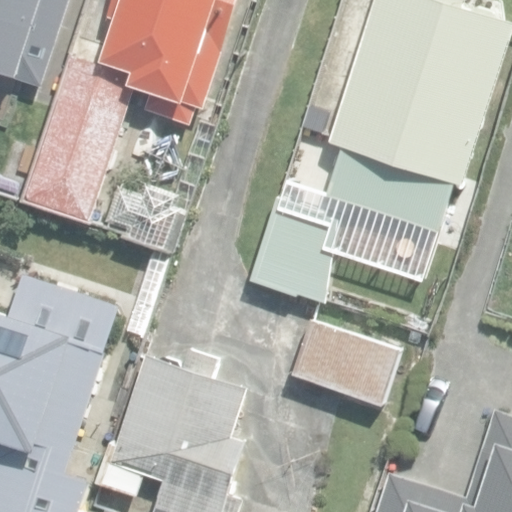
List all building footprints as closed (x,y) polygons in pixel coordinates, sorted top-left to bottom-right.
[(0,95),(44,109),(48,110),(85,0),(0,0),(0,33),(3,35),(0,45),(0,95)] [(31,196),(97,218),(143,82),(157,87),(151,105),(198,121),(204,103),(211,106),(245,0),(118,0),(116,9),(125,12),(111,55),(142,65),(140,74),(78,53),(31,196)] [(390,192),(460,214),(511,46),(511,18),(468,5),(469,0),(382,0),(339,139),(352,143),(346,162),(394,177),(390,192)] [(9,146),(35,155),(44,122),(20,114),(9,146)] [(133,230),(170,244),(183,209),(146,195),(133,230)] [(257,278),(305,293),(331,212),(283,197),(257,278)] [(102,218),(129,227),(135,209),(107,200),(102,218)] [(309,291),(368,310),(389,246),(330,227),(309,291)] [(69,470),(123,301),(28,271),(15,312),(0,307),(0,432),(7,434),(0,455),(0,511),(83,511),(94,478),(69,470)] [(343,395),(387,409),(408,347),(318,317),(298,377),(334,389),(334,387),(344,390),(343,395)] [(161,509),(171,511),(243,511),(247,497),(234,493),(250,438),(250,437),(240,434),(254,385),(219,375),(224,357),(194,348),(189,365),(151,354),(125,445),(114,441),(102,483),(142,495),(149,472),(170,477),(161,509)] [(472,491),(394,466),(378,511),(511,511),(511,412),(499,408),(472,491)]
